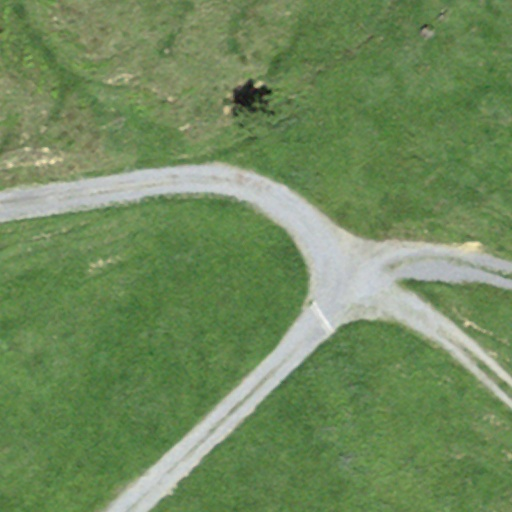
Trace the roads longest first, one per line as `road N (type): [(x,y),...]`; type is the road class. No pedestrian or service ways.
road 1 (unclassified): [(362,277),(133,511)]
road 2 (track): [(511,401),(362,277)]
road 3 (track): [(362,277),(462,263),(511,278)]
